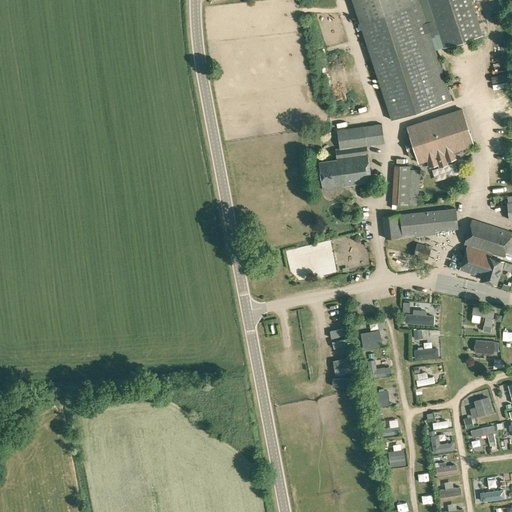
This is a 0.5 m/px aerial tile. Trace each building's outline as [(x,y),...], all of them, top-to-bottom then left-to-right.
[(352,0),(392,120),(452,100),(435,48),(444,45),(444,46),(482,33),(471,0),(352,0)] [(427,160),(429,166),(456,158),(454,151),(474,145),(462,109),(407,126),(410,134),(405,142),(410,158),(417,156),(419,162),(427,160)] [(337,159),(320,162),(323,186),(324,186),(325,191),(334,190),(333,185),(343,183),(343,185),(372,181),(368,155),(366,145),(385,142),(382,123),(338,130),(340,148),(335,149),(337,159)] [(392,204),(417,205),(420,170),(409,169),(410,166),(394,165),(392,204)] [(400,214),(402,234),(458,228),(456,208),(400,214)] [(383,216),(385,238),(401,236),(399,214),(383,216)] [(481,279),(496,284),(503,261),(503,260),(491,255),(492,252),(504,256),(506,251),(511,253),(511,236),(511,232),(472,219),(464,244),(467,244),(460,269),(482,276),(481,279)] [(354,240),(359,242),(362,236),(357,234),(354,240)] [(413,255),(428,259),(431,247),(417,243),(413,255)] [(485,320),(483,331),(490,332),(494,311),(474,307),(472,314),(483,316),(483,320),(485,320)] [(405,323),(433,325),(434,316),(419,315),(419,310),(413,310),(413,315),(406,314),(405,323)] [(422,329),(414,330),(414,339),(423,338),(422,329)] [(494,341),(476,339),(476,341),(475,341),(474,351),(475,351),(475,352),(494,354),(494,351),(498,351),(499,342),(494,341)] [(380,350),(381,344),(366,340),(364,346),(380,350)] [(370,359),(368,368),(384,371),(385,362),(370,359)] [(501,359),(496,359),(495,368),(505,367),(501,359)] [(416,378),(417,384),(434,382),(433,376),(416,378)] [(374,381),(373,390),(388,392),(389,383),(374,381)] [(425,397),(426,404),(442,401),(440,394),(436,395),(435,390),(427,392),(428,397),(425,397)] [(492,411),(488,397),(474,401),(476,407),(470,409),(472,417),(492,411)] [(427,423),(428,429),(446,426),(446,421),(442,421),(441,419),(437,419),(437,422),(430,423),(428,423),(427,423)] [(474,425),(472,419),(464,421),(466,428),(474,425)] [(387,438),(397,435),(394,426),(384,429),(387,438)] [(420,427),(410,429),(413,440),(422,438),(420,427)] [(483,427),(484,438),(495,438),(495,427),(483,427)] [(458,450),(457,441),(434,442),(434,451),(458,450)] [(435,470),(436,476),(456,472),(455,466),(435,470)] [(429,478),(421,480),(423,486),(431,483),(429,478)] [(439,485),(441,496),(460,493),(459,487),(451,488),(450,483),(439,485)] [(448,509),(448,511),(462,511),(462,507),(459,507),(458,503),(444,505),(445,509),(448,509)]
